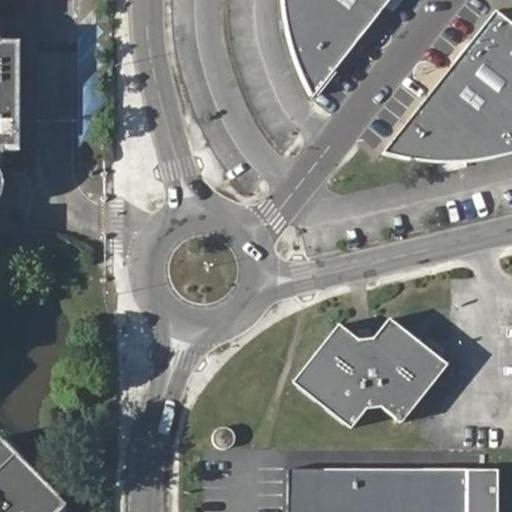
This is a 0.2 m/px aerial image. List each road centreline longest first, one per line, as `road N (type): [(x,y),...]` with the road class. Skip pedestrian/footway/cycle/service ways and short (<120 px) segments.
road 1 (unclassified): [(511,229),(262,284)]
road 2 (unclassified): [(149,0),(156,74),(194,214)]
road 3 (unclassified): [(190,328),(163,399),(148,511)]
road 4 (unclassified): [(194,214),(160,233),(146,269),(157,307),(190,328)]
